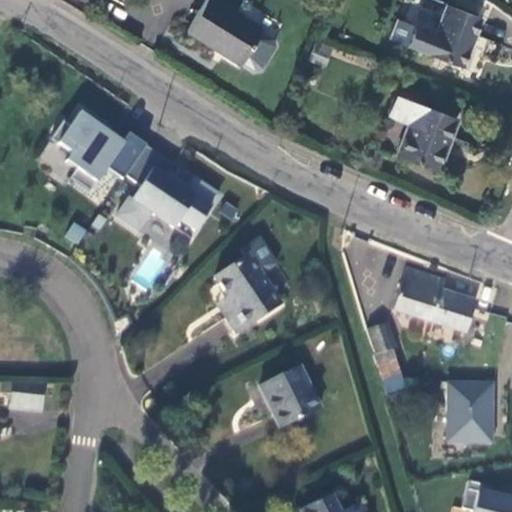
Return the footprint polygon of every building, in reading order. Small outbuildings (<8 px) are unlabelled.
[(205,0),(186,33),(240,65),(241,63),(254,71),(260,69),(274,47),(272,40),(259,32),(261,30),(209,0),(205,0)] [(389,39),(461,67),(481,18),(446,5),(435,34),(396,20),(389,39)] [(395,156),(436,172),(457,119),(395,95),(387,114),(408,122),(395,156)] [(121,183),(124,178),(145,148),(127,135),(124,140),(121,144),(109,135),(111,132),(81,111),(69,127),(62,122),(49,141),(70,155),(64,163),(75,171),(69,180),(88,194),(104,171),(121,183)] [(396,149),(406,125),(386,118),(377,142),(396,149)] [(124,140),(111,132),(109,135),(121,144),(124,140)] [(173,167),(145,148),(124,178),(139,188),(131,201),(128,199),(115,218),(137,233),(149,215),(172,231),(177,223),(193,234),(218,198),(193,181),(187,191),(179,186),(177,188),(164,179),(173,167)] [(64,237),(77,245),(86,229),(73,222),(64,237)] [(227,299),(236,312),(224,319),(235,335),(279,306),(259,277),(276,266),(258,239),(241,250),(246,258),(214,279),(227,299)] [(464,333),(474,303),(441,292),(444,282),(406,270),(393,310),(464,333)] [(488,322),(490,314),(496,292),(448,274),(444,282),(441,292),(474,303),(483,306),(480,320),(488,322)] [(224,319),(236,312),(227,299),(216,306),(224,319)] [(374,357),(377,368),(395,361),(383,326),(366,332),(375,356),(374,357)] [(400,375),(395,361),(377,368),(382,381),(400,375)] [(319,412),(297,367),(257,387),(279,432),(319,412)] [(2,381),(1,394),(12,395),(11,408),(41,410),(43,384),(2,381)] [(492,384),(446,383),(445,412),(448,412),(447,445),(491,446),(492,384)] [(511,511),(511,502),(489,497),(491,490),(468,484),(461,511),(462,511),(511,511)] [(298,511),(365,511),(363,508),(353,506),(340,511),(339,511),(332,496),(298,511)]
